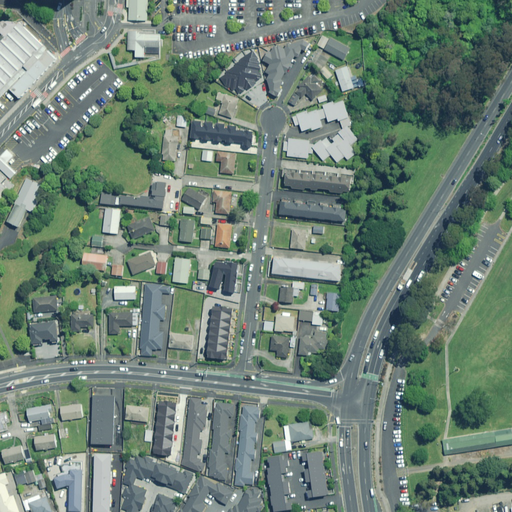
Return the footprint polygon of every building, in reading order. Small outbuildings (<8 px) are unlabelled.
[(146,0),(128,0),(128,23),(146,23),(146,0)] [(0,97),(48,48),(20,22),(0,43),(0,97)] [(158,31),(125,29),(109,50),(113,68),(142,58),(143,46),(158,46),(158,31)] [(324,49),(329,39),(323,36),(318,45),(324,49)] [(351,49),(331,38),(325,50),(345,61),(351,49)] [(271,65),(267,73),(270,75),(267,80),(269,81),(271,91),(270,93),(279,98),(283,90),(281,89),(285,81),(283,80),(286,73),(287,74),(290,70),(291,71),(294,65),(292,64),(296,57),(298,58),(303,50),(307,52),(311,44),(304,40),(304,41),(291,45),(289,43),(286,49),(279,45),(278,47),(276,46),(272,52),(270,51),(264,61),(271,65)] [(58,59),(49,50),(12,88),(22,97),(58,59)] [(259,59),(254,51),(240,59),(241,60),(235,64),(236,65),(227,71),(228,73),(221,78),(226,86),(227,86),(229,88),(231,87),(233,91),(236,89),(239,94),(242,92),(242,93),(246,91),(244,88),(245,87),(247,89),(248,89),(249,90),(257,85),(256,83),(257,83),(255,80),(256,80),(257,82),(261,79),(261,78),(263,77),(259,71),(262,69),(259,65),(261,64),(258,60),(259,59)] [(328,80),(333,75),(325,67),(321,71),(328,80)] [(348,67),(336,71),(343,92),(360,86),(357,76),(352,77),(348,67)] [(297,93),(302,98),(306,94),(313,101),(324,91),(317,84),(320,81),(315,76),(312,79),(309,76),(299,87),(301,88),(297,93)] [(220,114),(233,118),(240,99),(225,94),(222,103),(223,104),(220,114)] [(289,103),(296,106),(301,97),(295,94),(289,103)] [(307,111),(297,115),(297,116),(293,117),(296,126),(300,124),(303,132),(312,128),(313,131),(323,127),(321,120),(327,118),(329,123),(338,119),(339,122),(341,121),(343,129),(352,126),(349,118),(350,118),(344,101),(335,104),(334,102),(323,105),(324,109),(318,112),(317,110),(308,114),(307,111)] [(205,113),(214,116),(216,110),(207,107),(205,113)] [(177,127),(186,128),(187,117),(178,116),(177,127)] [(225,129),(226,125),(225,125),(225,124),(217,123),(217,124),(217,127),(216,128),(214,128),(214,124),(213,124),(213,123),(205,122),(205,123),(205,126),(205,127),(202,126),(202,123),(201,123),(202,121),(193,120),(193,122),(193,125),(191,139),(199,140),(199,138),(203,138),(203,140),(211,141),(211,139),(215,140),(215,142),(223,143),(223,141),(227,141),(227,143),(235,144),(235,142),(245,143),(244,146),(246,147),(246,148),(252,148),(253,145),(254,136),(253,136),(254,133),(237,131),(238,127),(229,126),(228,130),(225,129)] [(346,157),(349,161),(357,153),(351,146),(359,140),(348,126),(332,139),(336,143),(332,145),(326,138),(322,141),(313,148),(324,161),(332,155),(338,163),(346,157)] [(176,162),(178,137),(172,137),(173,130),(166,130),(166,136),(165,136),(162,155),(164,155),(163,160),(176,162)] [(288,151),(288,156),(308,159),(309,153),(313,154),(314,145),(310,144),(311,141),(290,139),(289,142),(285,141),(284,151),(288,151)] [(202,161),(212,162),(214,152),(203,151),(202,161)] [(235,175),(237,154),(218,152),(217,162),(222,162),(220,173),(235,175)] [(16,174),(0,158),(0,169),(11,179),(16,174)] [(164,164),(155,163),(154,173),(163,174),(164,164)] [(0,201),(14,186),(0,172),(0,201)] [(314,175),(288,172),(286,186),(292,187),(293,189),(305,191),(307,189),(312,189),(312,190),(318,191),(320,189),(330,191),(331,193),(344,194),(345,192),(352,193),(353,179),(314,175)] [(44,186),(26,178),(15,204),(16,204),(7,224),(18,229),(26,210),(32,213),(44,186)] [(135,198),(122,197),(122,198),(117,197),(112,196),(112,193),(102,192),(101,204),(116,206),(116,205),(122,206),(122,205),(164,209),(165,198),(167,198),(167,192),(166,192),(167,184),(158,183),(156,183),(156,184),(154,184),(152,192),(154,192),(153,195),(152,195),(151,198),(141,197),(141,199),(138,199),(138,201),(135,200),(135,198)] [(190,188),(182,200),(200,210),(207,198),(190,188)] [(233,193),(214,191),(213,202),(217,203),(216,214),(230,215),(233,193)] [(279,214),(345,221),(347,208),(281,201),(279,214)] [(119,234),(121,211),(106,209),(103,233),(119,234)] [(172,217),(162,215),(161,225),(171,227),(172,217)] [(133,240),(156,231),(150,217),(128,226),(133,240)] [(180,242),(193,243),(196,221),(181,220),(180,229),(181,229),(180,242)] [(218,224),(216,247),(230,249),(233,226),(218,224)] [(293,228),(290,248),(305,249),(306,240),(307,240),(308,237),(306,237),(307,230),(293,228)] [(201,239),(211,240),(212,230),(202,229),(201,239)] [(92,246),(102,248),(103,237),(94,236),(92,246)] [(128,262),(134,276),(157,266),(151,252),(128,262)] [(83,269),(106,271),(108,256),(84,253),(83,269)] [(274,258),(272,273),(339,281),(341,265),(334,264),(334,263),(282,257),(282,258),(274,258)] [(191,260),(176,259),(173,282),(188,284),(191,260)] [(167,263),(158,262),(157,274),(166,275),(167,263)] [(239,265),(217,263),(214,274),(211,288),(221,291),(225,276),(227,276),(225,292),(236,295),(239,265)] [(124,266),(113,265),(112,275),(123,276),(124,266)] [(199,270),(198,280),(209,281),(210,271),(199,270)] [(146,284),(141,349),(142,349),(141,356),(152,357),(152,350),(157,351),(158,349),(163,350),(164,332),(160,332),(161,321),(165,321),(166,305),(162,305),(163,294),(171,294),(172,286),(146,284)] [(299,288),(281,286),(279,301),(293,303),(294,296),(298,296),(299,288)] [(115,300),(136,300),(136,287),(115,287),(115,300)] [(339,311),(341,294),(327,292),(327,298),(328,299),(326,310),(339,311)] [(34,314),(58,311),(57,297),(33,299),(34,314)] [(232,316),(233,308),(226,308),(226,307),(219,306),(219,307),(213,306),(212,313),(212,315),(211,315),(210,322),(211,322),(211,323),(210,323),(209,330),(210,330),(210,331),(209,331),(209,338),(210,338),(210,339),(209,339),(208,346),(209,347),(208,347),(207,354),(208,355),(208,358),(225,360),(225,357),(227,357),(228,350),(226,349),(228,349),(229,341),(227,341),(229,341),(230,334),(228,333),(228,332),(230,333),(231,326),(229,325),(230,325),(231,317),(230,317),(230,315),(232,316)] [(300,311),(299,320),(313,321),(312,324),(322,325),(323,313),(300,311)] [(294,332),(295,317),(290,316),(290,313),(283,312),(282,315),(276,315),(275,331),(283,332),(283,331),(294,332)] [(134,327),(133,313),(110,313),(110,335),(120,335),(120,327),(134,327)] [(94,328),(94,315),(72,315),(72,333),(81,332),(81,328),(94,328)] [(273,331),(274,322),(265,321),(264,330),(273,331)] [(59,342),(56,323),(30,326),(32,346),(43,344),(43,341),(46,341),(46,342),(51,341),(51,343),(59,342)] [(300,337),(299,354),(311,356),(311,353),(319,353),(319,350),(326,350),(326,346),(328,346),(329,339),(327,339),(327,333),(315,332),(315,336),(313,336),(313,338),(300,337)] [(170,348),(193,351),(194,337),(171,334),(170,348)] [(289,349),(290,337),(272,335),(270,350),(277,351),(277,357),(288,358),(288,353),(290,353),(290,349),(289,349)] [(115,444),(116,395),(94,394),(93,444),(115,444)] [(203,470),(204,464),(200,463),(201,459),(197,459),(197,456),(200,456),(202,440),(199,440),(200,431),(204,431),(205,426),(206,426),(207,413),(206,413),(207,406),(201,405),(202,400),(190,399),(183,468),(203,470)] [(214,435),(213,435),(212,441),(213,441),(213,445),(210,444),(208,468),(210,468),(209,477),(214,478),(214,479),(218,479),(218,480),(226,481),(228,468),(226,468),(226,463),(224,463),(225,454),(230,455),(231,444),(230,444),(230,439),(232,440),(233,431),(228,430),(229,418),(233,418),(233,417),(235,417),(236,406),(218,404),(218,407),(215,406),(212,431),(214,431),(214,435)] [(52,409),(51,405),(27,410),(30,423),(41,421),(42,426),(38,427),(39,432),(53,429),(49,409),(52,409)] [(83,419),(81,405),(61,408),(63,422),(83,419)] [(148,423),(150,408),(127,405),(126,421),(148,423)] [(173,406),(172,410),(158,409),(157,424),(178,426),(180,407),(173,406)] [(260,408),(240,406),(237,445),(240,445),(239,452),(237,452),(235,471),(237,471),(235,486),(244,487),(244,485),(253,486),(254,473),(250,472),(251,460),(255,460),(256,451),(254,451),(255,443),(257,443),(258,428),(255,428),(255,423),(259,423),(260,408)] [(310,430),(309,422),(289,425),(289,426),(284,427),(286,441),(273,443),(275,454),(292,451),(291,443),(315,439),(313,429),(310,430)] [(511,428),(444,440),(446,455),(511,444),(511,428)] [(36,452),(45,451),(45,452),(49,452),(48,450),(56,449),(54,436),(34,438),(36,452)] [(181,440),(172,439),(171,452),(180,453),(181,440)] [(169,442),(154,440),(153,454),(168,455),(169,442)] [(5,465),(24,460),(25,464),(32,462),(29,449),(22,451),(21,447),(2,452),(5,465)] [(325,497),(328,496),(326,485),(332,484),(331,477),(325,477),(325,474),(329,474),(328,466),(324,467),(324,464),(330,463),(329,455),(323,456),(323,452),(302,455),(303,463),(309,463),(310,470),(306,470),(307,485),(311,484),(312,492),(305,493),(306,499),(325,497)] [(109,511),(112,455),(92,455),(91,467),(95,467),(95,470),(91,470),(91,478),(94,478),(94,482),(91,482),(91,490),(94,490),(94,493),(91,493),(90,501),(94,501),(94,505),(90,505),(90,511),(109,511)] [(125,480),(123,484),(129,486),(128,488),(126,488),(123,497),(126,498),(123,509),(127,511),(126,511),(138,511),(139,510),(141,511),(146,498),(144,497),(146,490),(134,486),(137,478),(144,480),(144,477),(153,480),(158,464),(153,462),(154,460),(145,457),(144,459),(137,457),(136,458),(129,456),(125,467),(128,468),(124,479),(125,480)] [(285,461),(284,457),(268,458),(269,463),(270,470),(267,470),(269,486),(270,486),(273,511),(280,511),(293,511),(292,504),(287,504),(286,495),(291,494),(289,483),(283,484),(282,475),(287,474),(287,468),(291,468),(290,461),(285,461)] [(175,487),(180,472),(176,471),(177,470),(158,464),(153,480),(175,487)] [(72,467),(63,467),(62,472),(64,472),(64,475),(54,478),(58,490),(70,486),(69,511),(80,511),(82,467),(78,467),(72,466),(72,467)] [(36,482),(33,471),(15,478),(18,487),(27,484),(27,485),(36,482)] [(180,472),(175,487),(174,491),(187,495),(194,474),(185,471),(185,472),(181,471),(181,472),(180,472)] [(18,511),(13,496),(9,498),(5,486),(9,484),(5,474),(0,475),(0,511),(18,511)] [(203,504),(210,493),(211,494),(210,496),(226,506),(233,494),(202,475),(188,498),(189,499),(182,510),(181,509),(179,511),(203,511),(207,507),(203,504)] [(47,488),(44,480),(37,482),(40,490),(47,488)] [(258,511),(262,506),(260,505),(264,499),(261,497),(263,494),(255,488),(251,491),(248,489),(238,506),(236,505),(233,510),(231,509),(228,511),(258,511)] [(171,511),(175,499),(159,494),(155,505),(156,505),(154,511),(171,511)] [(41,500),(39,496),(27,500),(31,511),(51,511),(46,498),(41,500)]
